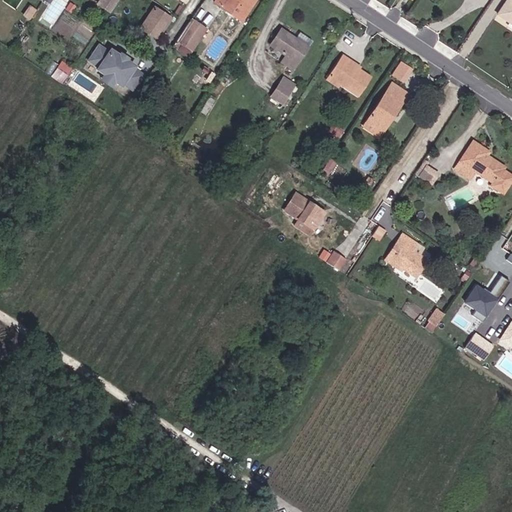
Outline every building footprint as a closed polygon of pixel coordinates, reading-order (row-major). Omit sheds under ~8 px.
[(214,0),(235,13),(243,0),(214,0)] [(511,18),(511,0),(503,0),(497,8),(511,18)] [(66,10),(70,5),(65,2),(61,7),(66,10)] [(26,15),(32,7),(26,3),(20,11),(26,15)] [(165,19),(168,15),(153,6),(151,10),(165,19)] [(137,26),(139,27),(151,10),(148,9),(137,26)] [(139,27),(153,35),(165,19),(151,10),(139,27)] [(183,39),(192,44),(206,21),(190,11),(171,40),(179,46),(183,39)] [(267,38),(274,42),(284,26),(278,22),(267,38)] [(276,55),(290,64),(306,40),(284,26),(274,42),(281,47),(276,55)] [(353,92),(366,73),(348,61),(350,59),(340,52),(323,77),(333,83),(335,79),(353,92)] [(103,60),(94,54),(84,68),(93,75),(92,77),(99,82),(108,88),(114,93),(116,90),(126,97),(136,82),(126,75),(128,73),(120,68),(113,63),(105,58),(103,60)] [(397,73),(405,61),(397,57),(390,69),(397,73)] [(60,61),(52,76),(63,82),(71,67),(60,61)] [(267,89),(279,97),(291,78),(279,71),(267,89)] [(363,116),(380,126),(398,98),(394,96),(400,86),(387,78),(363,116)] [(99,82),(95,87),(104,93),(108,88),(99,82)] [(394,96),(398,98),(404,89),(400,86),(394,96)] [(376,133),(380,126),(363,116),(359,123),(376,133)] [(488,143),(471,132),(454,162),(467,170),(473,162),(479,166),(492,173),(489,177),(501,184),(511,167),(501,160),(502,158),(490,150),(486,147),(488,143)] [(327,165),(331,159),(324,155),(320,161),(327,165)] [(414,168),(426,176),(431,169),(422,163),(426,157),(423,155),(414,168)] [(322,211),(294,192),(283,210),(297,219),(293,225),(307,235),(322,211)] [(373,240),(382,227),(376,222),(367,236),(373,240)] [(416,273),(427,254),(413,246),(417,238),(400,228),(396,236),(402,240),(391,258),(416,273)] [(385,254),(391,258),(402,240),(396,236),(385,254)] [(321,255),(325,249),(319,245),(315,251),(321,255)] [(335,266),(341,256),(328,247),(321,257),(335,266)] [(511,262),(511,253),(507,249),(502,256),(511,262)] [(477,318),(505,277),(497,271),(484,289),(472,281),(461,297),(471,305),(467,311),(477,318)] [(428,317),(434,321),(443,308),(436,304),(428,317)] [(511,319),(499,340),(511,347),(511,319)] [(474,332),(465,347),(486,359),(495,344),(474,332)]
